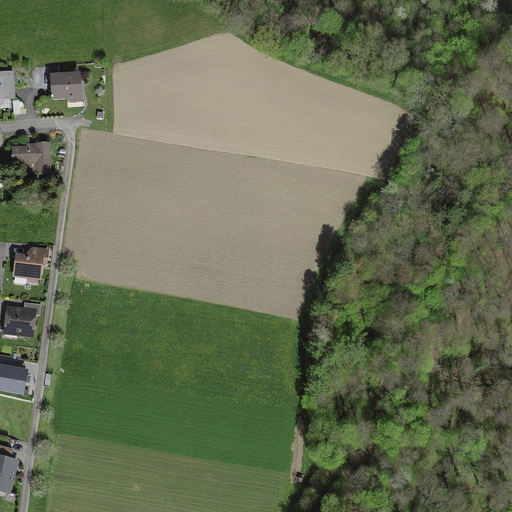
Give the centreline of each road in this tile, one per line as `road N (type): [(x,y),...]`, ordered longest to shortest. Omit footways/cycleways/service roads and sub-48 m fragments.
road 1 (residential): [(23,511),(71,136),(57,122),(0,127)]
road 2 (track): [(316,511),(373,451),(387,393),(384,336),(406,285),(469,223),(511,195)]
